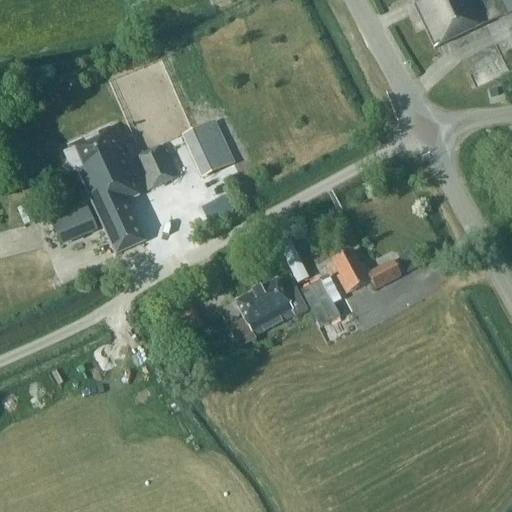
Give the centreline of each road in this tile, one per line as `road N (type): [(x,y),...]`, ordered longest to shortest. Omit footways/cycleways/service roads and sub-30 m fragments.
road 1 (unclassified): [(0,362),(424,131)]
road 2 (tertiary): [(511,299),(424,131)]
road 3 (tertiary): [(424,131),(355,0)]
